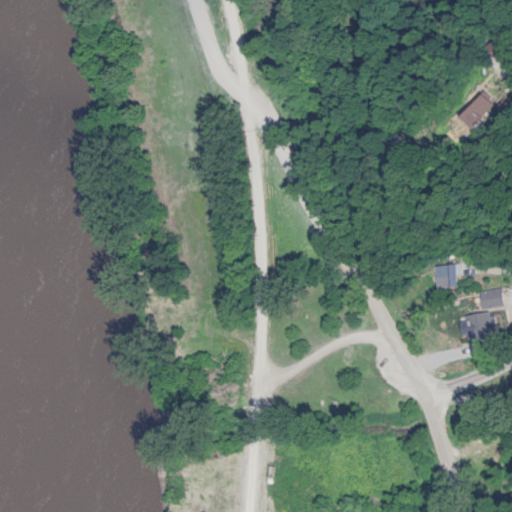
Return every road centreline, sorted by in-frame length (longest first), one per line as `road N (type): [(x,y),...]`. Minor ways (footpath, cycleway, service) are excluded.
road 1 (residential): [(421,394),(260,119),(209,64),(189,0)]
road 2 (track): [(152,318),(228,336),(243,344),(258,374),(287,372),(354,336),(392,344)]
road 3 (residential): [(456,511),(421,394)]
